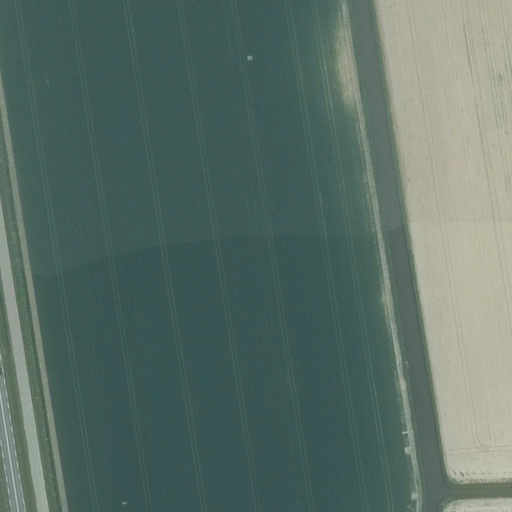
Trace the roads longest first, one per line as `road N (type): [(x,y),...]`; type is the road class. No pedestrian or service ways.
road 1 (unclassified): [(42,511),(0,238)]
road 2 (primary): [(18,511),(0,393)]
